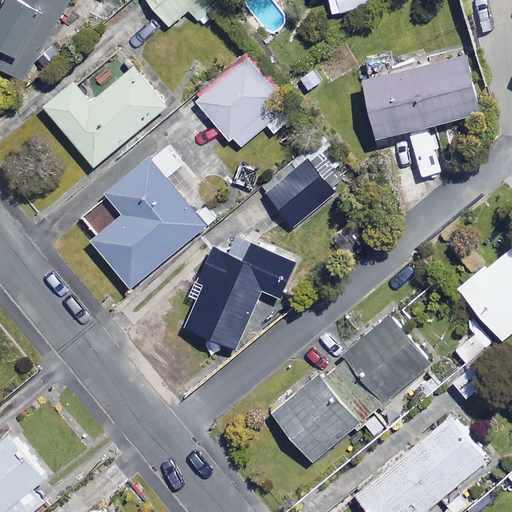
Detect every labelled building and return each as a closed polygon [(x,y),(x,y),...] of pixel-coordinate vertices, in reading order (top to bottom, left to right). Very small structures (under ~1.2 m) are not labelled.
[(15,0),(0,25),(0,62),(29,80),(78,0),(15,0)] [(204,2),(202,0),(154,0),(173,25),(204,2)] [(342,0),(346,12),(381,4),(381,0),(342,0)] [(374,79),(389,139),(488,114),(473,54),(374,79)] [(289,108),(251,61),(203,101),(242,147),(289,108)] [(174,105),(142,66),(98,101),(82,82),(52,106),(100,165),(174,105)] [(139,287),(213,226),(179,184),(194,171),(172,144),(113,193),(131,214),(100,240),(139,287)] [(340,193),(312,158),(271,190),(299,226),(340,193)] [(342,243),(326,224),(306,242),(322,261),(342,243)] [(306,265),(241,235),(232,254),(222,249),(205,287),(209,289),(192,326),(240,348),(268,288),(291,299),(306,265)] [(511,334),(511,249),(467,287),(509,338),(511,334)] [(439,365),(400,317),(281,412),(319,460),(439,365)] [(493,381),(481,363),(458,378),(471,397),(493,381)] [(363,494),(378,511),(436,511),(434,509),(495,457),(456,413),(363,494)] [(53,476),(18,433),(0,447),(0,511),(39,511),(47,506),(35,490),(53,476)]
